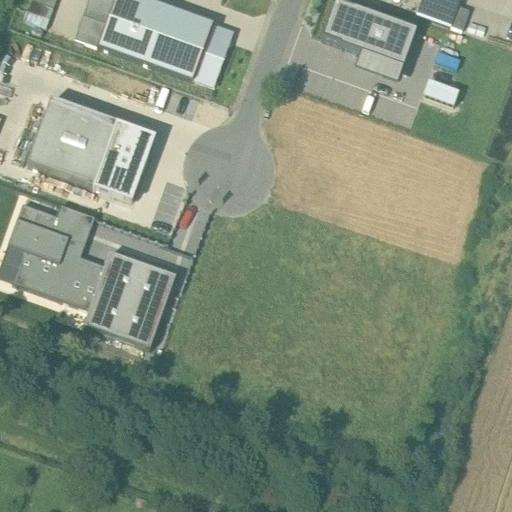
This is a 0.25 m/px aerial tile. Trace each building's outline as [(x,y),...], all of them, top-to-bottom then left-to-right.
[(232,36),(132,0),(118,0),(100,50),(212,90),(232,36)] [(459,4),(448,0),(422,0),(416,16),(450,29),(459,4)] [(414,36),(334,7),(322,42),(360,55),(354,74),(395,88),(414,36)] [(138,208),(162,139),(53,100),(28,169),(138,208)] [(0,275),(0,284),(84,314),(100,269),(79,262),(93,222),(59,210),(55,223),(23,211),(0,275)] [(148,355),(174,282),(109,260),(83,332),(148,355)]
